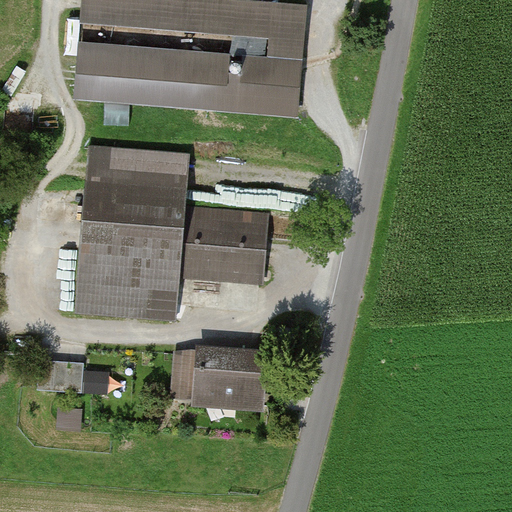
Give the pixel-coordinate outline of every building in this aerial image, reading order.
[(308,12),(158,0),(84,0),(75,105),(299,124),(308,12)] [(190,161),(91,152),(77,322),(176,330),(178,309),(259,316),(267,219),(186,212),(190,161)] [(268,361),(178,354),(173,413),(263,420),(268,361)] [(41,358),(40,387),(109,387),(109,371),(88,371),(88,358),(41,358)] [(85,425),(85,407),(61,406),(60,425),(85,425)]
